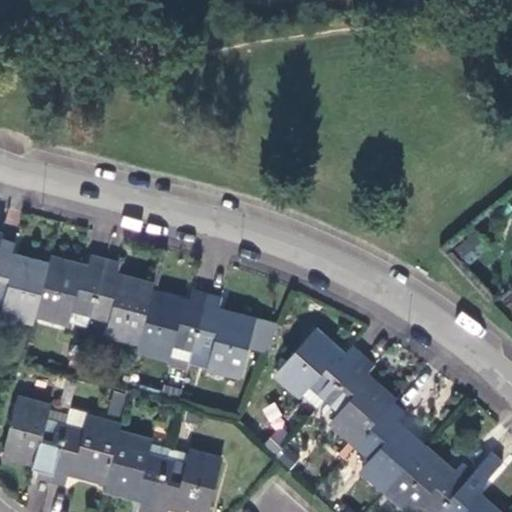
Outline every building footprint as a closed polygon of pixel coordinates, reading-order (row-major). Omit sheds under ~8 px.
[(2,313),(34,321),(36,314),(48,269),(10,259),(15,243),(0,238),(0,295),(6,297),(2,313)] [(73,309),(91,313),(106,260),(92,256),(88,272),(50,262),(48,269),(36,314),(69,322),(73,309)] [(108,332),(139,340),(151,296),(153,289),(116,278),(120,264),(106,260),(91,313),(110,319),(108,332)] [(206,294),(193,291),(189,306),(151,296),(139,340),(137,347),(188,362),(192,347),(206,295),(206,294)] [(222,298),(206,294),(206,295),(192,347),(211,352),(207,367),(240,376),(254,323),(217,314),(222,298)] [(280,325),(260,320),(252,350),(267,354),(280,325)] [(313,386),(329,400),(365,359),(354,350),(344,361),(314,336),(279,375),(304,397),(313,386)] [(334,424),(359,446),(395,406),(364,380),(375,368),(365,359),(329,400),(344,413),(334,424)] [(304,397),(319,411),(329,400),(313,386),(304,397)] [(36,477),(49,481),(63,429),(44,423),(47,410),(16,401),(2,452),(39,462),(36,477)] [(273,402),(261,408),(273,430),(285,424),(273,402)] [(364,471),(389,493),(424,453),(395,426),(404,414),(395,406),(359,446),(374,459),(364,471)] [(87,419),(67,413),(63,429),(82,434),(87,419)] [(67,469),(105,480),(117,436),(119,428),(87,419),(82,434),(63,429),(49,481),(63,485),(67,469)] [(149,445),(117,436),(105,480),(103,488),(142,498),(138,511),(151,511),(165,464),(145,459),(149,445)] [(169,450),(149,445),(145,459),(165,464),(169,450)] [(188,455),(169,450),(165,464),(184,469),(188,455)] [(416,511),(424,504),(432,511),(441,511),(474,476),(464,468),(453,479),(424,453),(389,493),(410,511),(416,511)] [(184,469),(165,464),(151,511),(166,511),(168,506),(191,511),(207,511),(220,463),(188,455),(184,469)] [(503,467),(491,457),(474,476),(441,511),(490,511),(475,498),(503,467)]
